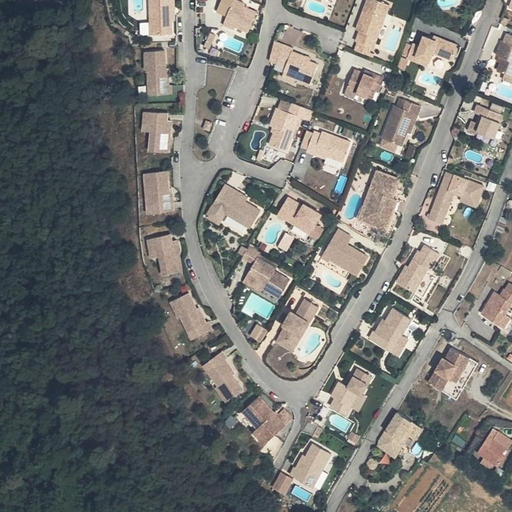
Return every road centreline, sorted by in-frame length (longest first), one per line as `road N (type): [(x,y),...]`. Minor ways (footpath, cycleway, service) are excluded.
road 1 (residential): [(491,0),(396,243),(310,386),(296,392),(261,374),(200,273),(189,222),(200,185)]
road 2 (residential): [(330,511),(443,318)]
road 3 (residential): [(200,185),(189,171),(186,142),(187,0)]
road 4 (residential): [(443,318),(479,257),(511,166)]
road 5 (residential): [(221,158),(272,13)]
